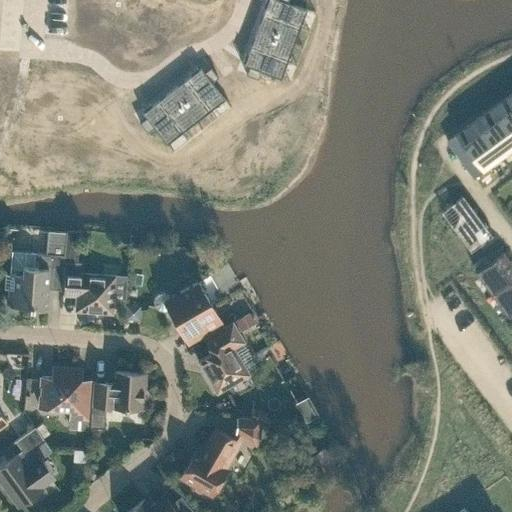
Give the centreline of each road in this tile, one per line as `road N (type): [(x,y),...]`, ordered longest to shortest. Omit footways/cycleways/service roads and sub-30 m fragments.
road 1 (residential): [(0,337),(154,354),(171,368),(180,396),(162,449),(84,511)]
road 2 (residential): [(233,0),(181,50),(120,59),(73,43),(52,15),(53,0)]
road 3 (residential): [(511,409),(432,300)]
